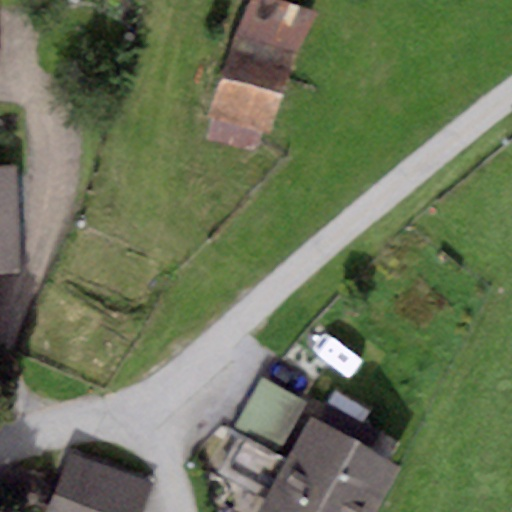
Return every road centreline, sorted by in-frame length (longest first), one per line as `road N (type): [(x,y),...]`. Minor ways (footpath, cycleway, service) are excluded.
road 1 (residential): [(511,106),(163,406),(0,442)]
road 2 (unknown): [(7,0),(50,157),(47,204),(4,376),(2,441)]
